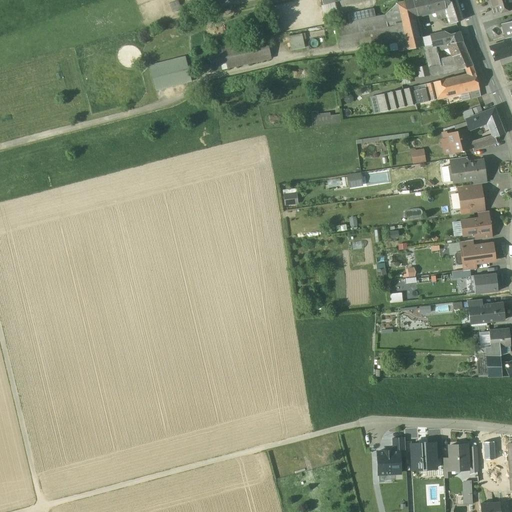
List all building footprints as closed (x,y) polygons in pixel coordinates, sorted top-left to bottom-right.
[(412,0),(396,4),(398,12),(425,6),(422,0),(412,0)] [(462,20),(455,0),(422,0),(425,6),(427,13),(428,14),(444,9),(450,24),(453,23),(462,20)] [(511,0),(494,0),(490,1),(494,14),(511,9),(511,8),(511,0)] [(334,1),(321,5),(323,13),(336,9),(334,1)] [(387,15),(333,25),(339,49),(396,37),(403,35),(398,12),(396,4),(387,15)] [(425,6),(398,12),(403,35),(420,31),(416,16),(427,13),(425,6)] [(351,12),(353,20),(374,16),(373,8),(351,12)] [(511,21),(502,24),(506,38),(511,35),(511,21)] [(403,35),(396,37),(399,51),(409,49),(422,46),(420,39),(421,35),(420,31),(403,35)] [(459,32),(447,36),(446,33),(444,32),(422,37),(425,47),(462,41),(459,32)] [(305,48),(302,34),(290,36),(292,50),(305,48)] [(267,39),(209,51),(213,72),(271,59),(267,39)] [(511,44),(511,41),(489,48),(494,62),(511,56),(511,55),(511,44)] [(462,42),(436,46),(437,53),(452,50),(463,45),(462,42)] [(463,45),(452,50),(458,65),(460,69),(465,68),(472,66),(463,45)] [(436,46),(423,48),(427,64),(439,61),(437,53),(436,46)] [(187,57),(150,65),(156,91),(193,82),(187,57)] [(439,64),(428,67),(430,75),(432,86),(443,83),(444,83),(442,75),(440,66),(439,64)] [(450,65),(440,66),(442,75),(452,72),(450,65)] [(472,66),(465,68),(468,76),(444,83),(443,83),(446,96),(447,97),(467,92),(479,89),(475,72),(472,66)] [(443,83),(432,86),(434,91),(427,92),(426,88),(411,91),(414,105),(446,96),(443,83)] [(479,89),(467,92),(469,99),(480,96),(479,89)] [(414,105),(411,91),(371,100),(374,113),(414,105)] [(463,113),(465,119),(483,112),(481,106),(463,113)] [(504,134),(494,108),(484,112),(488,121),(494,137),(494,138),(495,137),(504,134)] [(312,114),(312,124),(342,122),(341,112),(312,114)] [(483,112),(465,119),(468,129),(488,121),(484,112),(483,112)] [(468,130),(447,135),(449,144),(451,144),(453,152),(472,147),(472,144),(468,130)] [(494,137),(472,144),(472,147),(473,150),(496,142),(495,137),(494,138),(494,137)] [(425,147),(411,149),(413,163),(427,161),(425,147)] [(467,157),(450,159),(451,165),(467,163),(467,157)] [(451,165),(453,182),(472,179),(484,177),(485,177),(483,161),(467,163),(451,165)] [(363,172),(349,174),(351,187),(365,185),(363,172)] [(298,188),(284,189),(285,205),(299,204),(298,188)] [(468,191),(459,193),(461,208),(469,207),(483,205),(484,205),(482,189),(481,190),(468,191)] [(483,205),(469,207),(469,214),(477,213),(484,211),(483,205)] [(477,218),(461,221),(463,235),(474,234),(490,232),(488,217),(478,218),(477,218)] [(490,232),(474,234),(475,240),(491,238),(490,232)] [(473,247),(460,248),(463,265),(475,263),(494,261),(492,244),(473,247)] [(416,267),(407,267),(407,275),(416,275),(416,267)] [(471,276),(470,270),(463,271),(452,272),(452,278),(465,277),(471,276)] [(465,277),(467,294),(496,291),(498,291),(496,273),(471,276),(465,277)] [(390,293),(391,302),(403,301),(402,292),(390,293)] [(503,303),(484,305),(484,306),(485,319),(486,322),(505,320),(503,303)] [(481,306),(468,307),(469,320),(478,319),(485,319),(484,306),(481,306)] [(509,329),(489,331),(489,332),(490,346),(490,347),(499,346),(510,345),(509,329)] [(489,332),(480,333),(482,347),(490,346),(489,332)] [(499,346),(490,347),(490,346),(482,347),(473,348),(474,355),(476,355),(486,355),(500,356),(499,346)] [(486,355),(476,355),(478,376),(488,375),(486,355)] [(500,356),(486,355),(488,375),(488,378),(502,377),(500,356)] [(404,438),(393,438),(393,451),(399,451),(399,456),(404,456),(404,438)] [(428,441),(428,443),(435,443),(436,458),(443,457),(442,440),(428,441)] [(485,460),(494,459),(493,442),(484,443),(485,460)] [(428,443),(412,444),(413,470),(437,469),(436,458),(435,443),(428,443)] [(467,445),(449,446),(450,459),(450,469),(451,469),(468,468),(467,445)] [(393,451),(378,452),(378,474),(400,473),(399,456),(399,451),(393,451)] [(450,459),(443,459),(444,477),(452,477),(451,469),(450,469),(450,459)] [(472,504),(471,481),(466,480),(464,483),(465,504),(472,504)] [(499,511),(499,503),(481,504),(480,511),(499,511)]
